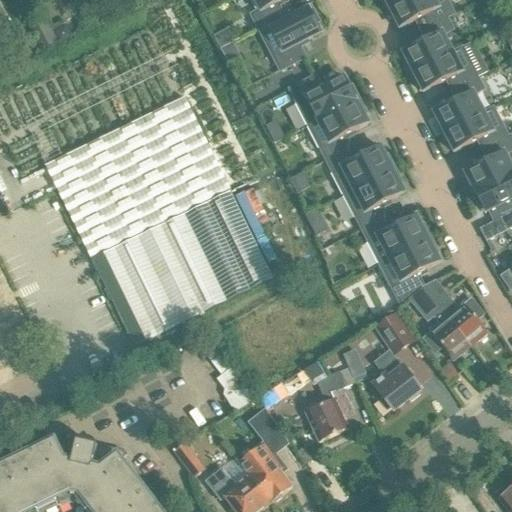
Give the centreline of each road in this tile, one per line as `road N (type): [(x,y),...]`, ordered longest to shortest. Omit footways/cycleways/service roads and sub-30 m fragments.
road 1 (residential): [(372,62),(511,326)]
road 2 (residential): [(364,511),(511,401)]
